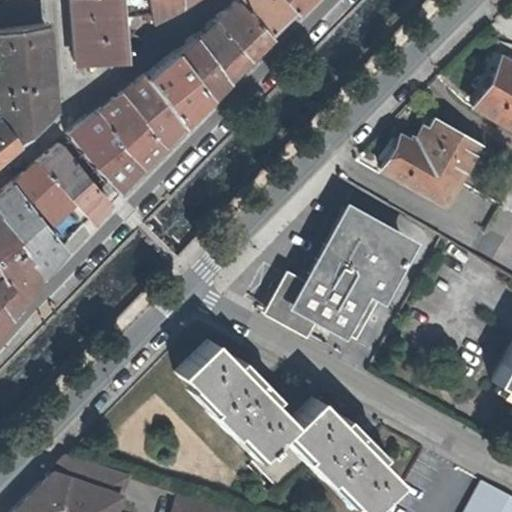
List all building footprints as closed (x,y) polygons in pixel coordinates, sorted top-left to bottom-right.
[(117,10),(153,7),(149,0),(64,0),(71,67),(123,63),(117,10)] [(169,6),(168,0),(149,0),(153,7),(155,11),(169,6)] [(235,0),(234,0),(215,17),(248,60),(268,37),(235,0)] [(280,0),(235,0),(268,37),(290,11),(280,0)] [(280,0),(290,11),(303,0),(280,0)] [(215,17),(195,33),(228,82),(248,60),(215,17)] [(47,22),(0,29),(0,86),(53,81),(47,22)] [(174,50),(211,100),(228,82),(195,33),(174,50)] [(147,72),(166,99),(182,127),(211,100),(174,50),(147,72)] [(511,131),(511,63),(500,57),(472,108),(511,131)] [(122,89),(140,120),(166,99),(147,72),(146,70),(122,89)] [(53,81),(0,86),(0,123),(16,145),(55,112),(53,81)] [(97,110),(116,145),(140,170),(162,146),(140,120),(122,89),(97,110)] [(162,146),(182,127),(166,99),(140,120),(162,146)] [(65,132),(91,167),(116,145),(97,110),(65,132)] [(479,144),(433,118),(417,143),(411,152),(443,203),(479,144)] [(0,158),(16,145),(0,123),(0,158)] [(411,152),(417,143),(400,133),(381,167),(443,203),(411,152)] [(57,143),(37,160),(63,197),(84,178),(57,143)] [(117,194),(140,170),(116,145),(91,167),(117,194)] [(48,227),(73,206),(63,197),(37,160),(10,182),(48,227)] [(108,205),(84,178),(63,197),(73,206),(90,222),(108,205)] [(10,182),(0,190),(0,212),(39,275),(62,246),(56,238),(48,227),(10,182)] [(261,313),(304,336),(312,322),(343,339),(347,336),(356,341),(377,303),(384,307),(418,244),(345,204),(303,280),(284,269),(261,313)] [(0,270),(17,301),(39,275),(0,212),(0,270)] [(0,310),(4,317),(17,301),(0,270),(0,310)] [(310,469),(332,490),(335,487),(361,511),(370,511),(398,486),(376,465),(381,460),(342,420),(337,425),(317,404),(292,427),(271,406),(276,402),(237,362),(232,366),(212,345),(178,378),(208,408),(205,411),(226,433),(230,429),(260,461),(255,465),(283,493),(310,469)] [(511,361),(498,387),(511,395),(511,361)] [(108,511),(121,473),(62,455),(5,511),(108,511)] [(511,511),(511,497),(480,480),(462,511),(511,511)] [(232,511),(176,494),(170,511),(232,511)]
